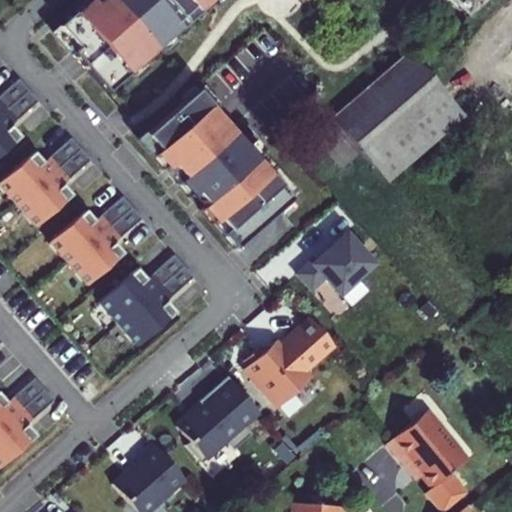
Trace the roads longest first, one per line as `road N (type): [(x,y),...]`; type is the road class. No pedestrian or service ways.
road 1 (residential): [(0,42),(238,302),(96,424)]
road 2 (residential): [(0,316),(96,424)]
road 3 (residential): [(96,424),(0,506)]
